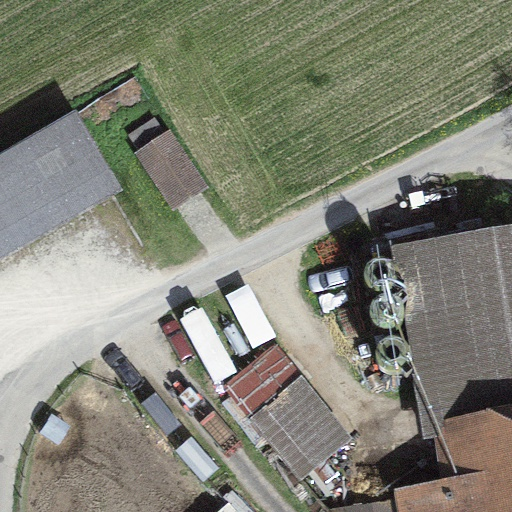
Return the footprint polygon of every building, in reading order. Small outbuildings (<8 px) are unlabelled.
[(73,117),(0,158),(0,242),(110,180),(73,117)] [(167,135),(139,155),(175,207),(203,188),(167,135)] [(431,439),(445,437),(454,495),(344,511),(511,511),(511,238),(402,256),(431,439)] [(303,383),(257,420),(302,475),(348,438),(303,383)] [(210,511),(257,511),(233,489),(210,511)]
